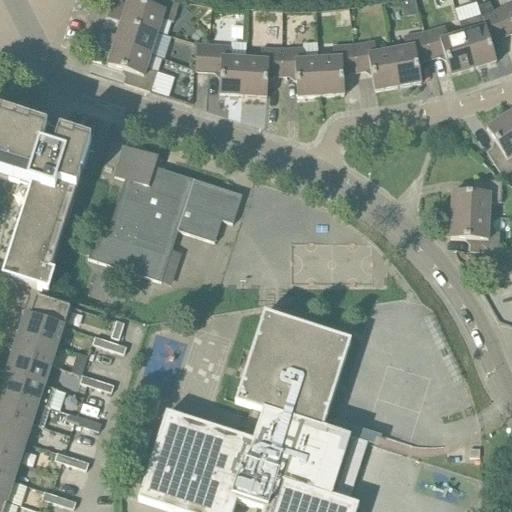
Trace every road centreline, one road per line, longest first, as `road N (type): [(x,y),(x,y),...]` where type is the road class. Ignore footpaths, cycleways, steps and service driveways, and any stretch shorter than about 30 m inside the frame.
road 1 (residential): [(321,168),(70,89),(17,0)]
road 2 (residential): [(511,394),(479,319),(423,242),(321,168)]
road 3 (residential): [(321,168),(346,126),(461,107),(511,88)]
